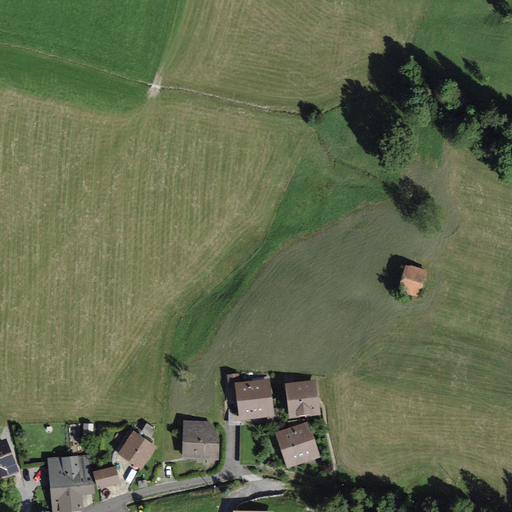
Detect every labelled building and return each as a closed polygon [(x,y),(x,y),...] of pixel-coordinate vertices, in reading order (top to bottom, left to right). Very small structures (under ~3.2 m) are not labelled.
[(421,298),(429,271),(405,264),(398,292),(421,298)] [(240,383),(239,373),(226,375),(228,384),(234,383),(240,383)] [(237,403),(273,398),(270,379),(240,383),(234,383),(237,403)] [(321,415),(316,380),(285,384),(289,419),(321,415)] [(274,408),(273,398),(237,403),(239,421),(266,418),(267,424),(280,422),(278,408),(274,408)] [(182,460),(219,460),(219,438),(208,422),(183,422),(182,460)] [(275,434),(281,451),(314,439),(308,422),(275,434)] [(151,439),(157,430),(147,424),(141,433),(151,439)] [(94,437),(94,425),(83,425),(84,437),(94,437)] [(268,430),(246,429),(245,437),(268,438),(268,430)] [(141,471),(157,447),(133,431),(117,455),(141,471)] [(268,438),(245,437),(245,445),(267,445),(268,438)] [(320,458),(314,439),(281,451),(287,470),(320,458)] [(0,478),(17,472),(5,440),(0,441),(0,478)] [(267,445),(245,445),(245,452),(267,453),(267,445)] [(267,453),(245,452),(245,460),(267,461),(267,453)] [(47,459),(50,490),(94,485),(93,473),(91,455),(47,459)] [(267,461),(245,460),(244,468),(266,469),(267,461)] [(115,467),(93,473),(97,490),(120,484),(115,467)] [(95,494),(94,485),(50,490),(51,511),(52,511),(59,511),(82,511),(84,511),(82,495),(95,494)] [(271,511),(269,504),(249,504),(249,502),(231,502),(230,511),(271,511)]
